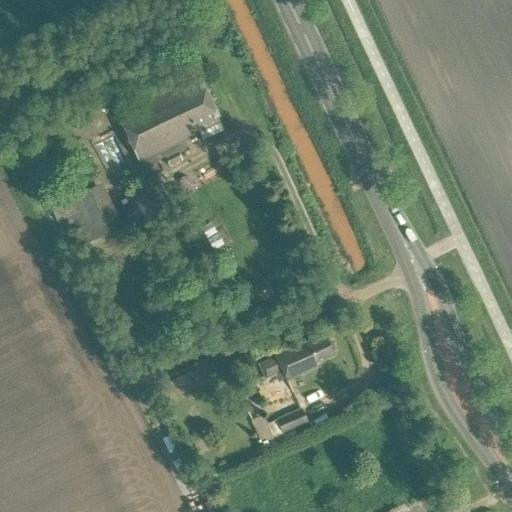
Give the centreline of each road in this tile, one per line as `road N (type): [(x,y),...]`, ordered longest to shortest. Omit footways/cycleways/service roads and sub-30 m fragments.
road 1 (primary): [(391,223),(427,354),(467,435),(511,496)]
road 2 (primary): [(511,462),(443,286),(391,223)]
road 3 (primary): [(391,223),(286,0)]
